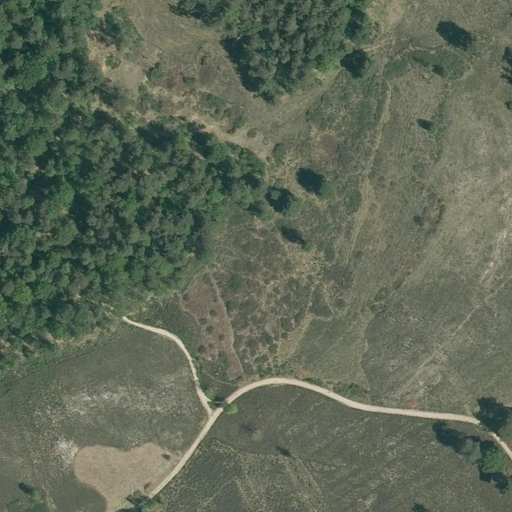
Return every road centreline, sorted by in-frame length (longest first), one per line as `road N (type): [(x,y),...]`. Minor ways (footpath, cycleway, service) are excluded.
road 1 (track): [(511,457),(472,419),(367,408),(292,380),(246,387),(212,419)]
road 2 (track): [(212,419),(172,476),(132,511)]
